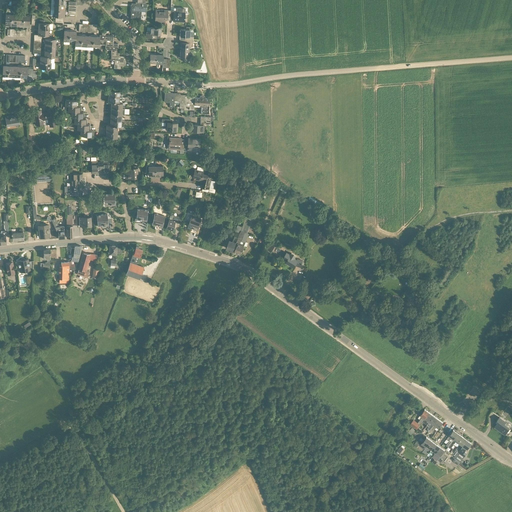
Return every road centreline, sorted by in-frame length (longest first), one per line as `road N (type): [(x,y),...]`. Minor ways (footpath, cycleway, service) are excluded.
road 1 (tertiary): [(457,422),(255,275),(131,236)]
road 2 (unclassified): [(155,81),(213,85),(511,58)]
road 3 (track): [(85,418),(155,375),(255,275)]
road 4 (tertiary): [(0,249),(131,236)]
